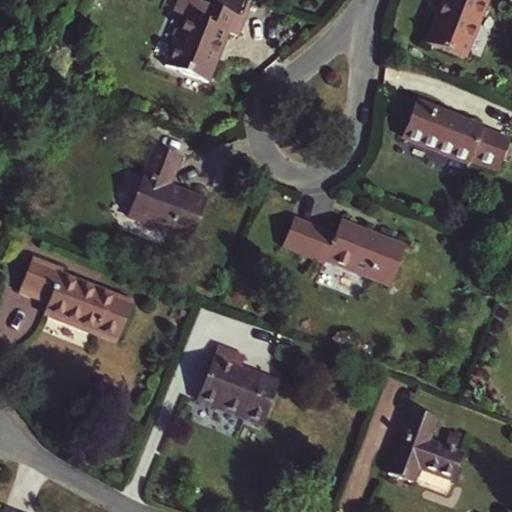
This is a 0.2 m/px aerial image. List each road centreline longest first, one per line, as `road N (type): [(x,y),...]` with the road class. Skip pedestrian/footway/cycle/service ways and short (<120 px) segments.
road 1 (residential): [(367,3),(350,144),(339,166),(319,176),(294,172),(264,145),(259,121),(281,85),(349,24)]
road 2 (residential): [(17,445),(133,511)]
